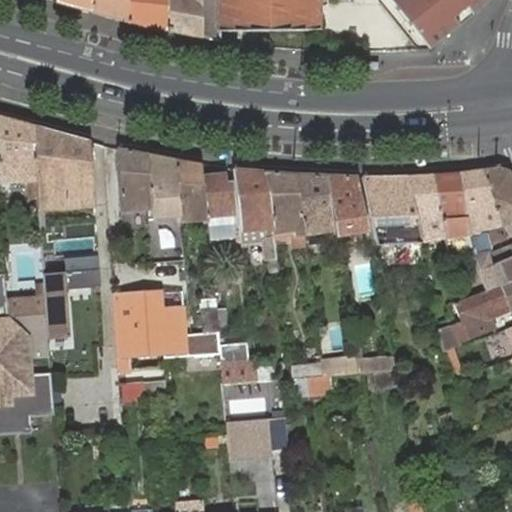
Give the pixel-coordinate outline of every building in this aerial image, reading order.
[(55,0),(55,3),(91,13),(91,0),(55,0)] [(91,0),(91,13),(127,23),(127,0),(91,0)] [(166,0),(127,0),(127,23),(169,33),(166,0)] [(201,38),(198,0),(166,0),(169,33),(201,38)] [(217,0),(198,0),(201,38),(219,42),(219,31),(217,0)] [(217,0),(219,31),(319,30),(318,0),(217,0)] [(389,0),(436,46),(492,0),(389,0)] [(31,129),(0,119),(0,181),(26,180),(27,186),(36,185),(31,129)] [(88,144),(31,129),(36,185),(38,209),(93,206),(88,144)] [(154,209),(149,157),(116,151),(121,212),(146,210),(154,209)] [(180,228),(173,161),(149,157),(154,209),(154,217),(173,216),(173,228),(180,228)] [(201,178),(200,166),(173,161),(180,228),(186,227),(186,219),(205,218),(201,178)] [(498,169),(484,171),(497,213),(501,225),(508,222),(506,217),(511,214),(511,179),(511,177),(508,174),(498,169)] [(264,174),(232,170),(241,248),(261,245),(263,263),(267,263),(267,271),(274,270),(273,263),(277,262),(273,234),(264,174)] [(484,171),(458,174),(467,217),(469,232),(477,231),(478,234),(485,233),(486,234),(502,229),(501,225),(497,213),(484,171)] [(296,176),(264,174),(273,234),(295,231),(296,246),(306,245),(305,236),(296,176)] [(458,174),(432,176),(440,224),(443,237),(456,236),(458,241),(464,241),(465,247),(472,246),(469,232),(467,217),(458,174)] [(327,177),(296,176),(305,236),(336,230),(327,177)] [(432,176),(408,177),(422,245),(444,241),(443,237),(440,224),(432,176)] [(221,177),(201,178),(205,218),(208,242),(234,239),(229,187),(222,187),(221,177)] [(336,230),(337,237),(369,232),(359,177),(327,177),(336,230)] [(408,177),(363,177),(376,244),(412,246),(422,247),(422,245),(408,177)] [(511,221),(508,222),(501,225),(502,229),(506,239),(511,236),(511,221)] [(469,232),(472,246),(473,252),(488,250),(486,234),(485,233),(478,234),(477,231),(469,232)] [(481,293),(511,281),(511,257),(492,266),(489,253),(488,250),(473,252),(481,293)] [(67,339),(63,290),(99,287),(98,270),(42,273),(43,289),(44,300),(45,319),(47,341),(67,339)] [(5,302),(3,278),(0,278),(0,436),(17,435),(32,434),(31,420),(54,418),(50,374),(31,376),(30,361),(48,360),(45,320),(6,323),(5,302)] [(439,330),(444,352),(453,349),(490,336),(486,320),(509,311),(509,309),(511,307),(511,281),(481,293),(462,301),(458,303),(454,304),(459,324),(439,330)] [(43,289),(35,290),(36,301),(44,300),(43,289)] [(159,294),(114,297),(118,357),(129,356),(163,354),(159,294)] [(198,296),(200,310),(215,309),(213,295),(198,296)] [(433,300),(438,322),(447,321),(447,315),(443,314),(440,298),(433,300)] [(36,301),(5,302),(6,323),(45,320),(44,300),(36,301)] [(201,332),(217,331),(215,309),(200,310),(201,332)] [(511,327),(503,331),(511,355),(511,327)] [(218,334),(201,335),(204,364),(221,363),(218,334)] [(444,352),(446,360),(455,358),(453,349),(444,352)] [(119,371),(130,371),(129,356),(118,357),(119,371)] [(395,371),(393,358),(359,362),(361,374),(395,371)] [(446,360),(450,382),(461,378),(455,358),(446,360)] [(269,361),(255,362),(257,383),(271,382),(269,361)] [(257,383),(255,362),(221,363),(223,386),(242,384),(257,383)] [(332,376),(361,374),(359,362),(323,365),(325,377),(332,376)] [(292,368),(294,379),(308,378),(323,377),(325,377),(323,365),(292,368)] [(376,391),(398,386),(395,371),(361,374),(363,388),(365,399),(377,397),(376,391)] [(363,388),(361,374),(332,376),(334,391),(363,388)] [(308,378),(310,397),(334,395),(334,391),(332,376),(325,377),(323,377),(308,378)] [(294,379),(289,380),(291,399),(310,397),(308,378),(294,379)] [(165,381),(143,382),(143,393),(165,392),(165,381)] [(143,393),(143,382),(120,384),(120,394),(143,393)] [(268,424),(268,419),(226,421),(227,434),(228,443),(229,462),(244,460),(242,439),(253,438),(256,461),(272,460),(271,452),(268,424)] [(286,423),(268,424),(271,452),(288,452),(286,423)] [(228,443),(227,434),(201,436),(202,445),(228,443)] [(440,489),(453,487),(446,447),(445,441),(432,443),(440,489)] [(421,511),(420,502),(408,505),(409,511),(421,511)]
